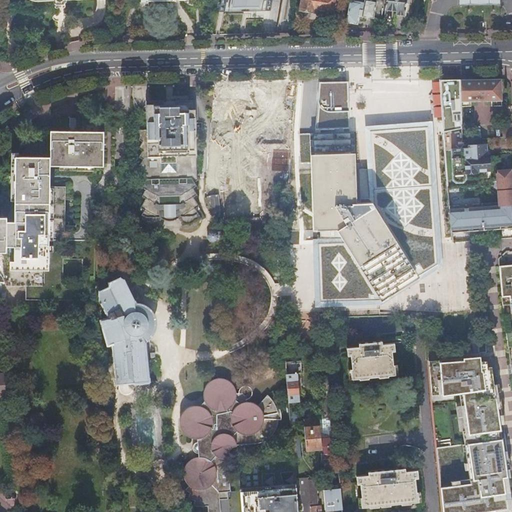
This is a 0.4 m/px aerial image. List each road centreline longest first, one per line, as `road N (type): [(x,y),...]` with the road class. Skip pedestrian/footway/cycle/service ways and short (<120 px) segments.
road 1 (primary): [(0,89),(69,64),(109,60),(511,54)]
road 2 (residential): [(490,267),(511,427)]
